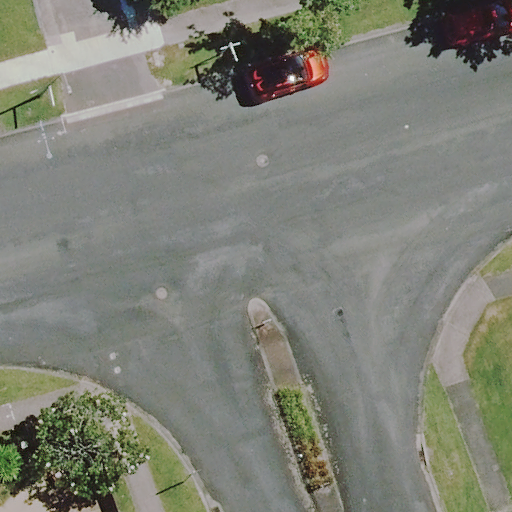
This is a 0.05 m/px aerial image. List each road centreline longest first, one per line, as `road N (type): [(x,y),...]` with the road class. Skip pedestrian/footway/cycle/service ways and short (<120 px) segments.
road 1 (residential): [(211,202),(325,511)]
road 2 (residential): [(211,202),(511,120)]
road 3 (residential): [(0,258),(211,202)]
